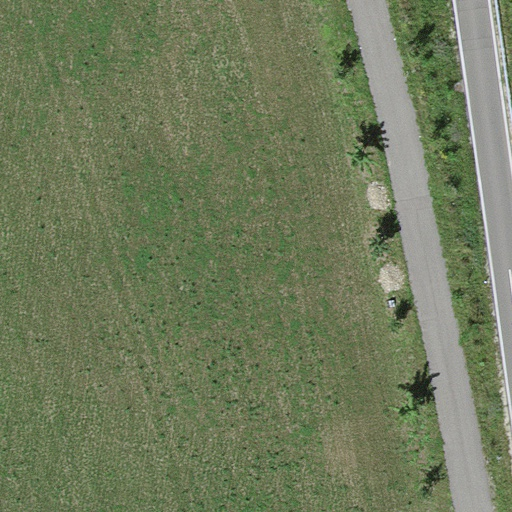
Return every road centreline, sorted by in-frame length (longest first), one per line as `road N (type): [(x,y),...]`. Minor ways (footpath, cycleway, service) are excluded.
road 1 (residential): [(477,511),(428,242),(364,0)]
road 2 (trunk): [(486,0),(511,212)]
